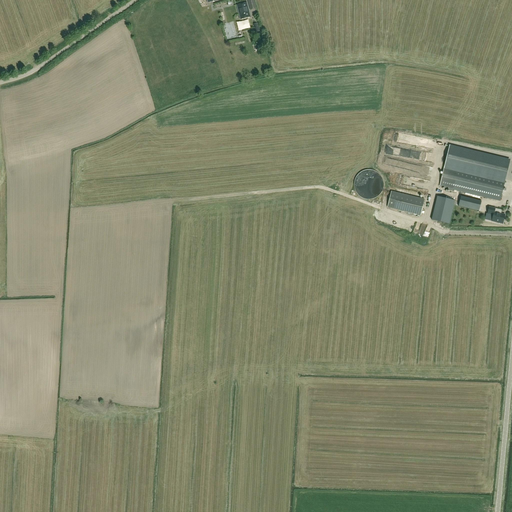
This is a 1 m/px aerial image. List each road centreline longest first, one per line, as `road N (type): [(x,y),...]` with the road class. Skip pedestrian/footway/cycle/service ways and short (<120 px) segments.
road 1 (unclassified): [(134,0),(37,68),(0,83)]
road 2 (tertiary): [(498,511),(511,365)]
